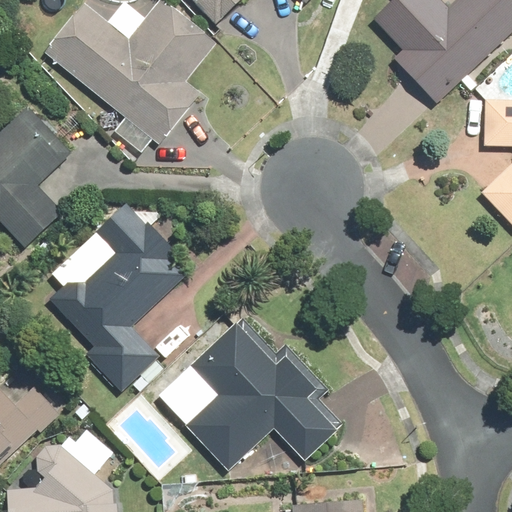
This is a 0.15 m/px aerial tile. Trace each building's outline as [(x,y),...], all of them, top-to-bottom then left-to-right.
[(152,145),(194,93),(179,82),(209,44),(154,0),(122,40),(84,9),(78,3),(66,19),(64,17),(46,40),(48,43),(39,54),(73,81),(120,120),(109,133),(134,153),(145,140),(152,145)] [(297,0),(299,2),(301,0),(187,0),(208,23),(234,0),(297,0)] [(425,101),(430,106),(511,26),(511,0),(451,0),(442,9),(433,0),(388,0),(367,20),(397,51),(387,61),(404,78),(425,101)] [(511,101),(479,101),(478,147),(511,147),(511,148),(511,160),(482,188),(476,194),(511,231),(511,230),(511,101)] [(77,154),(63,139),(34,108),(0,139),(0,228),(6,222),(31,249),(69,215),(43,187),(77,154)] [(178,251),(174,246),(156,225),(153,228),(134,206),(102,235),(122,256),(89,285),(83,279),(59,302),(76,321),(95,341),(102,349),(94,357),(127,394),(166,359),(137,327),(192,277),(189,274),(179,262),(184,258),(178,251)] [(324,400),(334,391),(293,346),(282,355),(250,320),(189,375),(209,397),(185,420),(234,474),(282,431),(312,464),(345,433),(343,430),(348,425),(324,400)] [(64,417),(59,412),(38,389),(22,405),(2,384),(0,385),(0,477),(5,472),(3,470),(44,431),(46,434),(64,417)] [(81,413),(88,420),(96,412),(89,405),(81,413)] [(122,511),(122,507),(119,507),(118,490),(100,477),(119,456),(93,435),(81,446),(77,441),(66,449),(54,448),(45,456),(44,471),(53,482),(39,493),(39,491),(14,493),(15,511),(122,511)] [(24,485),(29,489),(35,488),(40,483),(38,476),(33,472),(26,474),(23,479),(24,485)] [(369,511),(369,503),(298,509),(298,511),(369,511)]
